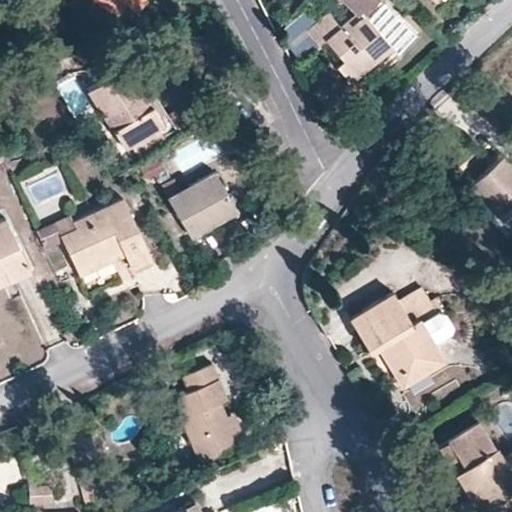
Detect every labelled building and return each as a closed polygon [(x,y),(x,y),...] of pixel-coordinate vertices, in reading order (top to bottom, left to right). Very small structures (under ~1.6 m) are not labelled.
[(97,0),(110,10),(118,0),(121,0),(128,5),(138,13),(148,0),(97,0)] [(118,17),(128,5),(121,0),(118,0),(110,10),(118,17)] [(418,30),(388,0),(349,0),(357,7),(341,21),(328,7),(307,26),(320,40),(327,34),(344,55),(337,60),(350,76),(391,41),(399,50),(418,30)] [(164,123),(150,101),(126,63),(87,88),(125,148),(129,145),(164,123)] [(135,155),(185,123),(176,108),(168,114),(157,97),(150,101),(164,123),(129,145),(135,155)] [(511,165),(501,154),(469,185),(508,224),(511,219),(511,165)] [(171,177),(158,158),(140,169),(147,180),(154,175),(160,184),(171,177)] [(234,204),(214,169),(167,197),(190,234),(212,221),(210,218),(234,204)] [(295,195),(283,183),(277,188),(287,202),(295,195)] [(150,255),(122,196),(73,220),(70,214),(36,230),(44,247),(62,238),(75,267),(92,259),(95,265),(112,257),(109,251),(121,245),(124,251),(130,265),(150,255)] [(212,221),(236,207),(234,204),(210,218),(212,221)] [(31,270),(5,217),(0,219),(0,268),(3,267),(10,280),(31,270)] [(124,251),(121,245),(109,251),(112,257),(124,251)] [(154,263),(150,255),(130,265),(134,272),(154,263)] [(79,273),(95,265),(92,259),(75,267),(79,273)] [(0,284),(10,280),(3,267),(0,268),(0,284)] [(450,332),(452,325),(444,312),(437,310),(423,287),(399,302),(392,291),(349,317),(369,350),(377,344),(383,341),(390,352),(384,356),(397,376),(421,361),(426,370),(444,359),(434,342),(450,332)] [(390,352),(383,341),(377,344),(384,356),(390,352)] [(226,415),(220,401),(227,398),(211,361),(182,374),(189,389),(172,396),(198,459),(238,442),(226,415)] [(402,385),(426,370),(421,361),(397,376),(402,385)] [(245,439),(233,412),(226,415),(238,442),(245,439)] [(511,487),(511,473),(479,420),(447,440),(463,465),(455,470),(479,508),(482,507),(485,511),(511,511),(511,490),(510,488),(511,487)] [(105,459),(96,428),(87,431),(96,462),(105,459)] [(96,462),(87,431),(65,437),(74,468),(96,462)] [(463,465),(447,440),(439,445),(455,470),(463,465)] [(39,459),(34,445),(19,450),(24,463),(39,459)] [(49,483),(45,457),(39,459),(24,463),(29,484),(49,483)] [(93,501),(86,477),(78,480),(85,504),(93,501)] [(50,500),(49,483),(29,484),(30,501),(50,500)] [(200,511),(196,500),(185,504),(186,507),(174,511),(200,511)]
